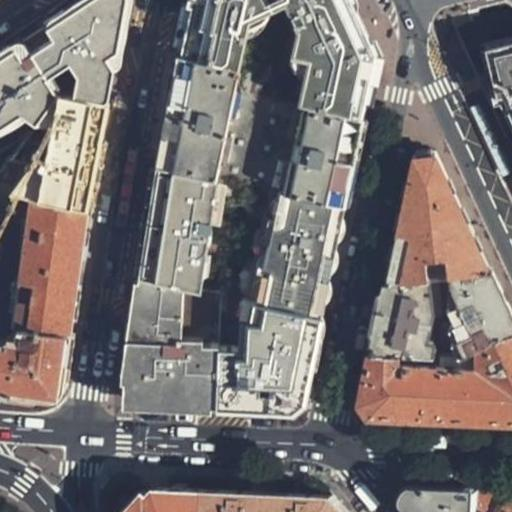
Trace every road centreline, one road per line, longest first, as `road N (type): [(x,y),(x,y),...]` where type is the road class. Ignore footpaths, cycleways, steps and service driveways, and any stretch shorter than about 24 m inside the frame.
road 1 (secondary): [(157,0),(83,434)]
road 2 (residential): [(330,450),(415,33)]
road 3 (tertiary): [(330,450),(83,434)]
road 4 (secondary): [(511,242),(415,33)]
road 5 (tertiary): [(511,456),(330,450)]
